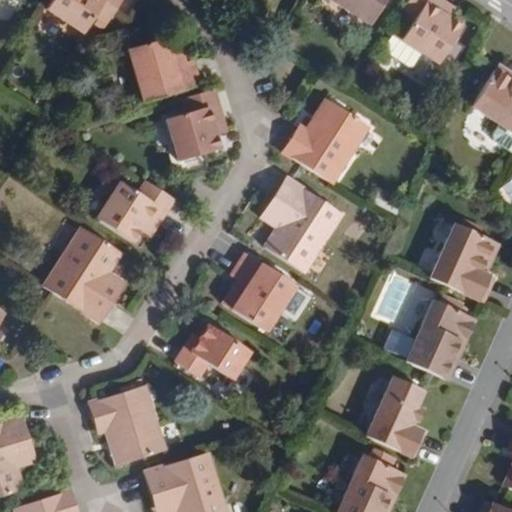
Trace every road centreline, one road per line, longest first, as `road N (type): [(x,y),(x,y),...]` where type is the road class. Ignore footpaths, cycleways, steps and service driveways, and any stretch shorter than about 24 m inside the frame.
road 1 (residential): [(55,377),(118,360),(259,137),(212,29),(165,0)]
road 2 (residential): [(511,330),(428,511)]
road 3 (residential): [(55,377),(104,511)]
